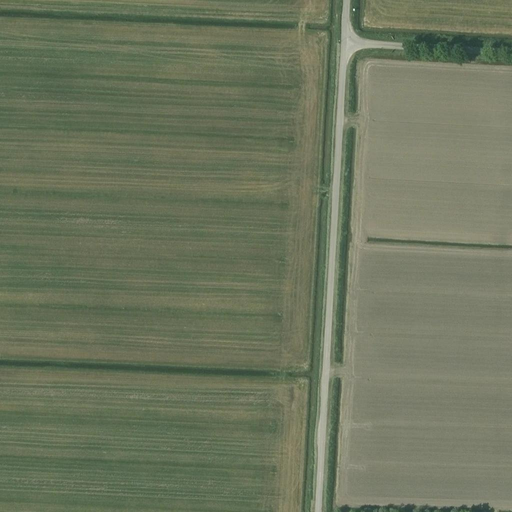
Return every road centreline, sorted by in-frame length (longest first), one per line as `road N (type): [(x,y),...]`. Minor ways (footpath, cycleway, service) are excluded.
road 1 (unclassified): [(317,511),(344,43)]
road 2 (unclassified): [(344,43),(511,52)]
